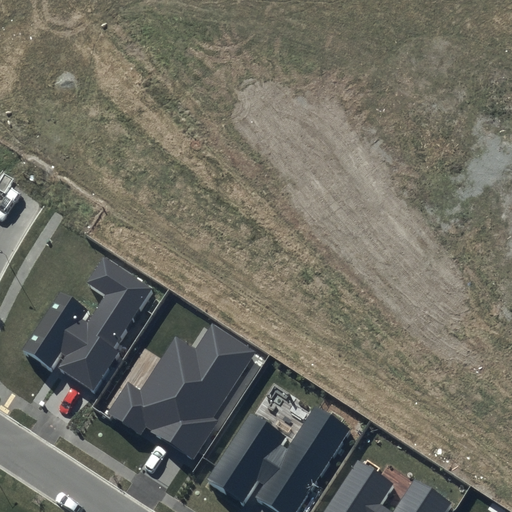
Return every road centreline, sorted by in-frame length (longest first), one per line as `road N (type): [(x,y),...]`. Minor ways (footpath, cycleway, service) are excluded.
road 1 (residential): [(511,255),(173,39)]
road 2 (residential): [(0,233),(54,158),(173,39)]
road 3 (residential): [(109,511),(0,441)]
